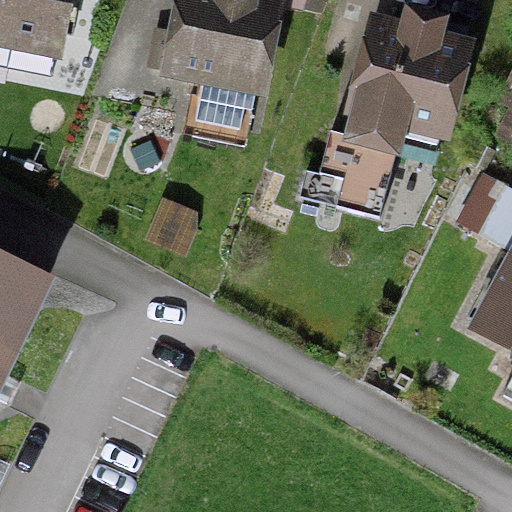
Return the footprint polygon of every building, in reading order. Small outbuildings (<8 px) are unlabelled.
[(102,0),(0,0),(0,14),(95,36),(102,0)] [(195,0),(183,61),(296,83),(312,0),(195,0)] [(386,0),(362,119),(429,133),(434,107),(481,117),(501,24),(465,17),(468,0),(386,0)] [(0,261),(0,400),(56,290),(0,261)] [(511,272),(493,305),(511,315),(511,272)]
